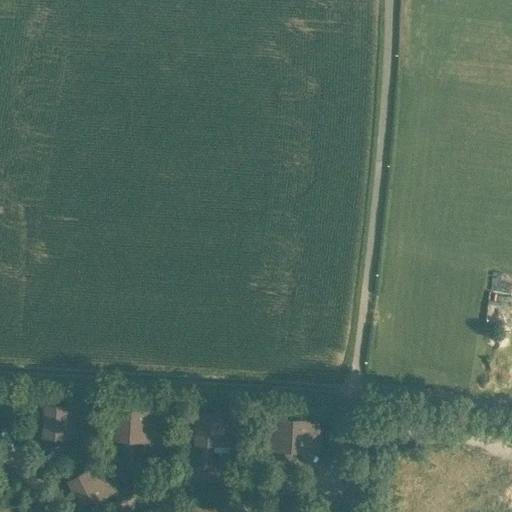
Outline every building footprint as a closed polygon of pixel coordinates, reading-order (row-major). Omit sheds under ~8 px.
[(46,400),(46,411),(45,431),(82,433),(84,411),(82,410),(82,404),(46,400)] [(109,436),(160,439),(161,415),(157,414),(157,406),(111,403),(109,436)] [(195,407),(193,440),(237,443),(238,418),(234,418),(235,409),(195,407)] [(304,419),(274,417),(273,444),(305,446),(305,442),(319,443),(320,428),(316,428),(316,419),(314,419),(314,417),(305,416),(304,419)] [(101,461),(88,468),(70,478),(83,502),(119,483),(109,464),(104,466),(101,461)] [(272,511),(298,511),(284,500),(272,511)] [(212,511),(195,503),(190,511),(212,511)]
